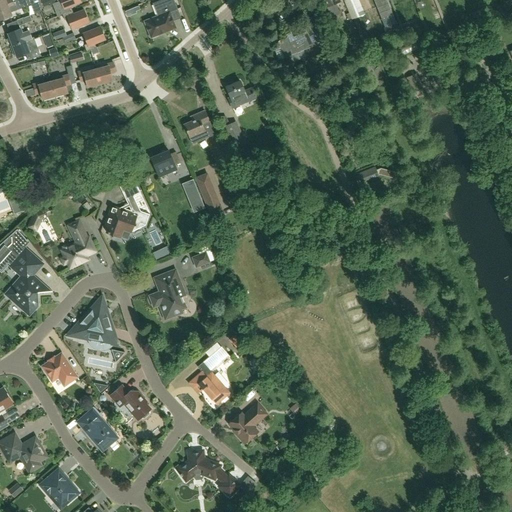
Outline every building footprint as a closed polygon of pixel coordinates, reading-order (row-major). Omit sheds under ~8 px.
[(38,1),(37,0),(17,0),(13,2),(0,6),(0,20),(11,16),(9,11),(16,8),(23,5),(24,8),(35,3),(34,2),(38,1)] [(49,4),(56,1),(55,0),(40,0),(38,1),(41,8),(50,5),(49,4)] [(58,16),(62,14),(71,11),(69,7),(81,2),(80,0),(60,0),(61,1),(53,4),(58,16)] [(158,16),(145,21),(151,37),(176,28),(173,21),(170,12),(178,9),(174,0),(161,0),(159,1),(163,9),(156,12),(158,16)] [(347,9),(344,10),(348,20),(353,18),(359,15),(364,13),(358,0),(349,0),(346,1),(344,2),(347,9)] [(380,0),(383,10),(393,7),(391,0),(380,0)] [(72,15),(71,11),(62,14),(65,21),(68,19),(72,29),(89,22),(84,10),(72,15)] [(25,23),(32,21),(30,15),(28,16),(17,20),(19,26),(20,26),(25,23)] [(307,32),(293,37),(291,33),(287,34),(288,37),(278,41),(279,45),(280,46),(281,46),(285,58),(288,57),(289,57),(289,56),(289,55),(315,45),(317,51),(323,49),(313,25),(305,28),(307,32)] [(105,39),(101,27),(83,33),(87,44),(84,45),(86,51),(96,48),(94,44),(105,39)] [(25,40),(25,41),(32,38),(29,30),(28,31),(22,33),(21,29),(8,33),(9,38),(8,39),(10,45),(12,45),(25,40)] [(66,36),(64,29),(52,33),(55,40),(66,36)] [(73,33),(63,37),(64,38),(57,40),(59,45),(65,43),(66,43),(76,39),(73,33)] [(32,38),(25,41),(25,40),(12,45),(14,50),(12,51),(14,57),(16,56),(17,57),(26,53),(28,59),(41,56),(34,37),(32,38)] [(431,69),(435,76),(438,84),(446,80),(435,54),(433,55),(429,45),(422,48),(426,58),(427,58),(431,69)] [(51,58),(59,56),(56,47),(49,50),(51,58)] [(106,66),(96,69),(100,84),(112,81),(111,74),(116,72),(113,62),(105,64),(106,66)] [(100,84),(96,69),(83,72),(83,70),(78,72),(80,82),(85,81),(87,88),(100,84)] [(416,73),(406,77),(413,93),(423,89),(416,73)] [(70,85),(68,75),(62,76),(63,78),(51,81),(55,96),(67,93),(66,86),(70,85)] [(55,96),(51,81),(39,85),(38,83),(33,84),(35,94),(40,93),(42,100),(55,96)] [(245,91),(240,81),(226,87),(231,97),(228,98),(232,108),(256,98),(251,88),(245,91)] [(201,125),(209,121),(205,111),(193,116),(195,120),(185,124),(190,137),(193,144),(207,138),(201,125)] [(230,124),(223,127),(230,143),(232,148),(236,146),(244,142),(242,138),(239,139),(232,123),(230,124)] [(169,150),(151,158),(159,178),(177,170),(174,165),(180,162),(176,152),(170,154),(169,150)] [(378,176),(374,167),(358,174),(362,183),(378,176)] [(0,191),(9,188),(2,171),(0,171),(0,191)] [(204,174),(195,178),(210,215),(219,211),(204,174)] [(119,186),(126,199),(140,192),(134,179),(119,186)] [(92,207),(87,202),(84,205),(88,211),(92,207)] [(146,225),(150,214),(134,209),(133,213),(113,206),(106,225),(108,229),(107,232),(110,233),(112,237),(116,236),(121,237),(125,238),(129,236),(131,232),(133,228),(141,223),(146,225)] [(79,221),(69,226),(77,243),(62,250),(65,257),(63,258),(62,260),(64,264),(66,264),(68,263),(70,268),(88,260),(87,256),(96,251),(89,237),(88,238),(79,221)] [(24,252),(22,250),(24,247),(23,246),(28,241),(18,229),(0,244),(0,268),(2,270),(9,262),(12,265),(12,266),(23,276),(7,294),(26,310),(33,310),(37,306),(36,293),(50,292),(33,276),(33,274),(42,264),(26,250),(24,252)] [(210,262),(206,252),(193,258),(196,268),(210,262)] [(161,286),(163,291),(154,295),(153,297),(152,298),(152,300),(152,302),(154,304),(156,305),(158,305),(160,304),(165,320),(183,313),(182,310),(186,308),(182,297),(186,295),(176,270),(157,277),(160,286),(161,286)] [(114,345),(117,341),(104,301),(99,300),(71,331),(73,336),(85,339),(88,340),(89,343),(91,346),(94,348),(97,350),(100,351),(103,351),(107,350),(109,349),(111,347),(114,345)] [(241,343),(234,336),(230,340),(236,347),(241,343)] [(229,357),(230,358),(230,357),(221,347),(198,367),(202,372),(188,383),(198,394),(203,389),(217,405),(230,393),(225,388),(229,384),(218,372),(215,375),(212,372),(229,357)] [(42,366),(52,381),(59,377),(64,386),(77,377),(62,353),(42,366)] [(108,385),(93,383),(100,393),(108,385)] [(116,407),(119,407),(120,407),(120,406),(122,409),(124,410),(126,411),(128,411),(130,411),(132,410),(132,414),(138,420),(142,417),(143,418),(145,418),(149,414),(149,412),(148,411),(151,409),(147,404),(147,401),(138,392),(130,391),(128,392),(122,385),(110,396),(114,401),(114,404),(116,407)] [(0,428),(7,425),(0,413),(5,410),(4,409),(12,404),(9,399),(10,398),(7,392),(6,393),(3,388),(0,389),(0,428)] [(304,409),(298,402),(290,408),(296,415),(304,409)] [(244,416),(241,413),(229,424),(239,436),(238,436),(245,444),(246,442),(248,443),(252,440),(251,438),(258,432),(253,426),(267,414),(258,404),(244,416)] [(78,422),(102,451),(115,440),(115,435),(99,416),(101,415),(95,407),(78,422)] [(22,445),(15,433),(0,441),(0,445),(10,462),(20,456),(27,468),(26,469),(29,474),(43,466),(41,462),(49,457),(41,444),(40,444),(36,437),(22,445)] [(204,459),(203,454),(204,454),(204,449),(187,451),(187,454),(188,454),(189,460),(179,468),(178,470),(180,473),(179,474),(181,476),(182,476),(185,480),(187,480),(195,474),(201,474),(213,479),(215,478),(216,476),(217,476),(223,482),(219,486),(230,496),(239,486),(229,476),(227,477),(220,470),(219,470),(220,467),(219,465),(204,459)] [(69,502),(79,493),(58,469),(40,485),(60,508),(68,501),(69,502)]
